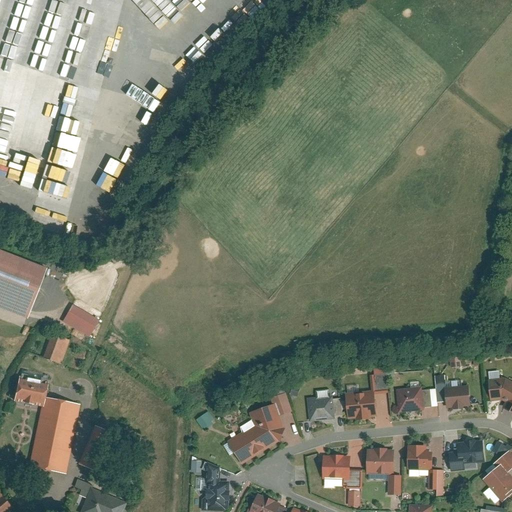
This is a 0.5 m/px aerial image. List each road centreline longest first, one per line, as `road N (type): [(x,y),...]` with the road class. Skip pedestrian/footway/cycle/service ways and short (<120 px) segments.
road 1 (track): [(304,0),(170,152),(89,267),(55,280),(16,342),(0,343)]
road 2 (residential): [(511,432),(479,423),(336,437),(295,452),(275,463),(274,488),(329,511)]
